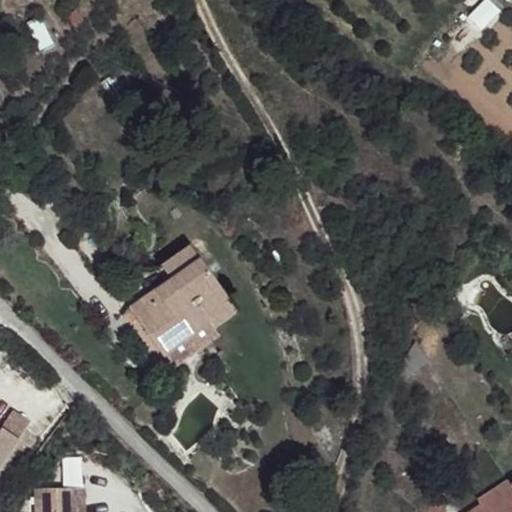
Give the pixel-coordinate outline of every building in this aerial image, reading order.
[(162,289),(130,310),(157,358),(160,356),(210,329),(213,333),(230,322),(201,268),(174,281),(162,289)] [(166,270),(157,277),(162,289),(174,281),(166,270)] [(213,333),(210,329),(160,356),(168,369),(217,342),(213,333)] [(0,459),(13,440),(0,431),(0,459)] [(511,511),(511,482),(469,511),(511,511)] [(77,511),(78,500),(25,500),(25,511),(77,511)]
